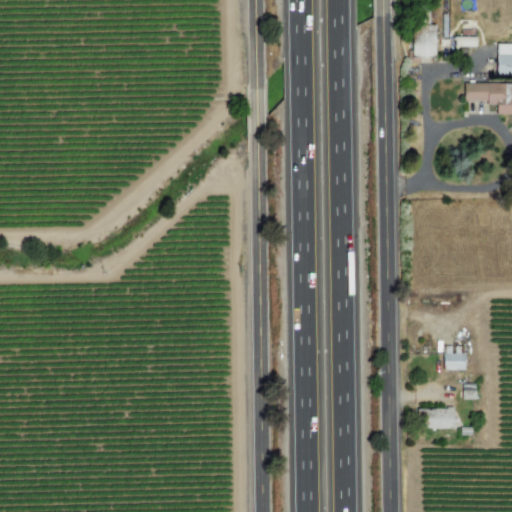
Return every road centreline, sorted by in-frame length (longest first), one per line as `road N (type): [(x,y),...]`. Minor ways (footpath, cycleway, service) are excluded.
road 1 (tertiary): [(391,511),(385,20)]
road 2 (motorway): [(345,511),(340,63)]
road 3 (motorway): [(301,95),(306,511)]
road 4 (tertiary): [(263,511),(258,151)]
